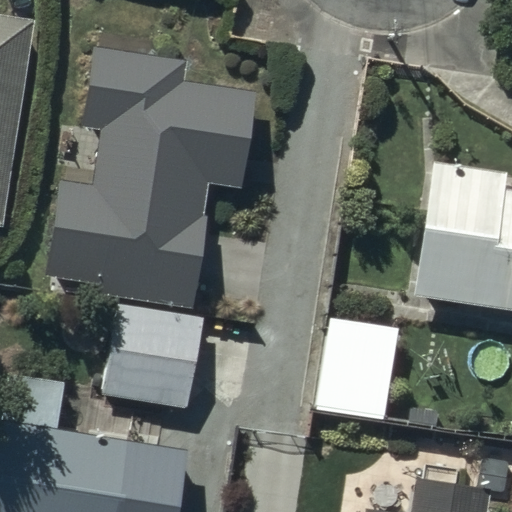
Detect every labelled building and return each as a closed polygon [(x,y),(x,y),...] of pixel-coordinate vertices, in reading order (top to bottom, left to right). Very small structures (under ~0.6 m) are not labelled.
[(0,227),(30,28),(0,22),(0,227)] [(175,72),(93,59),(82,126),(106,130),(96,190),(65,185),(49,278),(195,302),(207,227),(192,225),(199,181),(232,186),(246,102),(172,89),(175,72)] [(511,313),(511,203),(497,201),(500,180),(437,171),(417,299),(511,313)] [(191,316),(111,304),(98,390),(178,402),(191,316)] [(384,331),(321,320),(308,398),(371,409),(384,331)] [(61,390),(9,381),(0,431),(0,511),(159,511),(165,480),(131,474),(135,449),(54,435),(61,390)] [(485,511),(488,500),(414,488),(410,511),(485,511)]
